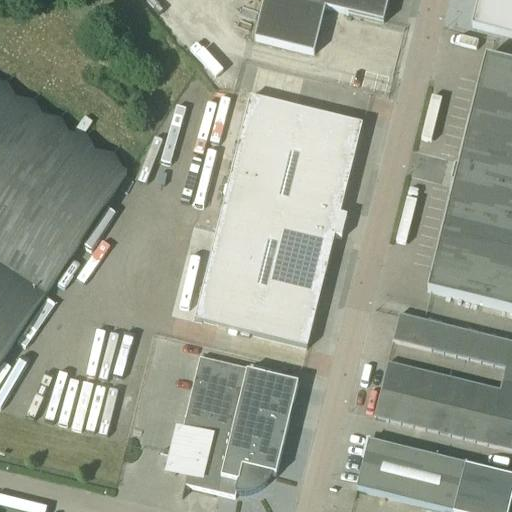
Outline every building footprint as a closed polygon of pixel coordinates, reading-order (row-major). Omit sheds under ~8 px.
[(326,10),(384,25),(389,0),(265,0),(255,41),(314,56),(326,10)] [(511,0),(478,0),(471,28),(511,38),(511,0)] [(511,65),(484,58),(427,293),(511,313),(511,65)] [(0,363),(44,297),(125,175),(0,91),(0,363)] [(250,98),(225,199),(344,228),(347,217),(341,215),(363,126),(250,98)] [(344,228),(225,199),(195,321),(307,350),(335,238),(342,239),(344,228)] [(511,452),(511,344),(399,317),(393,344),(505,372),(500,393),(388,365),(374,420),(511,454),(511,452)] [(300,385),(247,372),(199,361),(183,429),(174,427),(162,474),(187,480),(185,488),(236,501),(238,494),(242,495),(254,493),(258,491),(262,487),(270,478),(271,475),(278,476),(300,385)] [(356,491),(442,511),(454,511),(466,466),(368,442),(356,491)]
